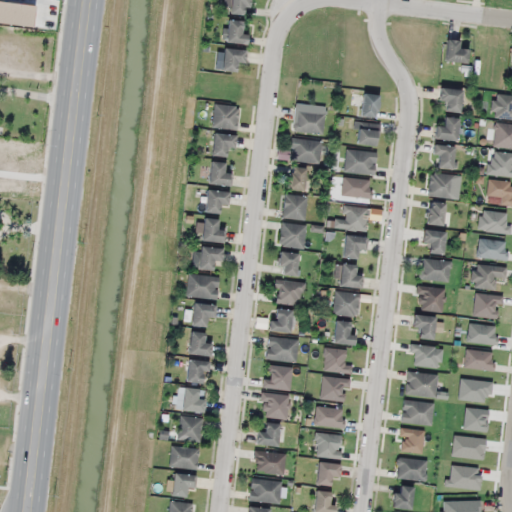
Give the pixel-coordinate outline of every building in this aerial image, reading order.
[(246,15),(248,0),(228,0),(228,13),(246,15)] [(243,44),(245,21),(226,20),(223,42),(243,44)] [(467,49),(456,48),(457,40),(445,38),(442,60),(465,63),(467,49)] [(235,61),(243,62),(245,51),(223,47),(219,69),(233,72),(235,61)] [(443,112),(460,111),(458,88),(437,89),(438,102),(443,102),(443,112)] [(375,118),(376,95),(360,93),(359,117),(375,118)] [(238,106),(213,104),(211,127),(236,129),(238,106)] [(322,135),(324,114),(295,111),(293,131),(322,135)] [(441,126),(434,126),(433,139),(454,140),(456,118),(441,116),(441,126)] [(354,144),(376,146),(379,124),(357,121),(354,144)] [(234,148),(234,134),(210,134),(210,156),(225,156),(225,148),(234,148)] [(288,160),(318,164),(321,142),(291,138),(288,160)] [(451,168),(451,145),(432,145),(432,168),(451,168)] [(373,175),(375,152),(345,149),(343,172),(373,175)] [(229,185),(229,173),(222,173),(223,162),(207,161),(207,184),(229,185)] [(304,190),(303,167),(287,167),(287,190),(304,190)] [(451,199),(454,176),(430,172),(427,195),(451,199)] [(226,206),(227,191),(204,190),(204,213),(220,213),(220,206),(226,206)] [(306,196),(283,195),(282,218),(305,220),(306,196)] [(441,226),(444,203),(427,201),(425,224),(441,226)] [(222,243),(223,230),(215,229),(216,219),(202,217),(199,240),(222,243)] [(305,225),(280,223),(277,246),(303,248),(305,225)] [(440,254),(443,232),(422,229),(420,243),(426,244),(425,253),(440,254)] [(355,258),(356,250),(364,251),(365,236),(342,235),(341,258),(355,258)] [(192,269),(211,270),(211,261),(220,262),(221,248),(193,246),(192,269)] [(276,275),(295,275),(295,253),(276,253),(276,275)] [(450,261),(421,258),(418,279),(448,282),(450,261)] [(359,289),(361,276),(353,275),(354,265),(339,263),(337,286),(359,289)] [(185,296),(216,300),(218,277),(188,274),(185,296)] [(332,315),(357,317),(359,293),(334,291),(332,315)] [(214,305),(191,303),(189,326),(204,327),(205,317),(213,318),(214,305)] [(270,332),(290,332),(290,309),(270,309),(270,332)] [(430,339),(432,316),(411,314),(410,328),(417,328),(417,338),(430,339)] [(353,334),(348,334),(349,322),(332,321),(331,344),(353,345),(353,334)] [(209,356),(210,344),(202,343),(203,333),(188,331),(186,354),(209,356)] [(295,363),(297,340),(266,337),(264,360),(295,363)] [(206,362),(187,359),(183,381),(203,384),(206,362)] [(434,398),(437,375),(407,371),(404,394),(434,398)] [(204,400),(195,399),(196,389),(181,387),(179,410),(203,412),(204,400)] [(399,422),(430,426),(433,404),(402,399),(399,422)] [(176,440),(200,442),(202,418),(178,416),(176,440)] [(253,443),(281,448),(284,426),(262,422),(260,432),(255,431),(253,443)] [(169,468),(196,469),(197,448),(170,447),(169,468)] [(396,480),(425,480),(426,459),(397,459),(396,480)] [(338,466),(319,460),(312,482),(329,488),(333,477),(335,478),(338,466)] [(193,489),(195,476),(172,473),(169,496),(185,498),(186,488),(193,489)] [(248,502),(279,503),(280,481),(249,479),(248,502)] [(409,510),(412,487),(394,485),(392,508),(409,510)] [(328,504),(329,492),(314,491),(311,511),(332,511),(333,505),(328,504)] [(443,500),(443,511),(478,511),(478,500),(443,500)] [(190,511),(191,504),(169,501),(167,511),(190,511)]
